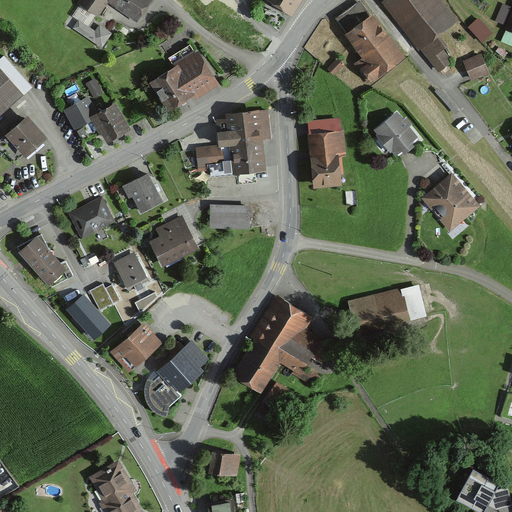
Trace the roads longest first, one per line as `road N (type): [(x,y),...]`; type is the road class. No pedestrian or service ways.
road 1 (tertiary): [(0,220),(225,102),(270,66)]
road 2 (secondary): [(0,276),(96,384),(159,475)]
road 3 (residential): [(287,240),(459,274),(511,301)]
road 4 (residential): [(287,240),(194,429)]
road 5 (residential): [(270,66),(285,96),(287,240)]
road 6 (residential): [(270,66),(219,46),(165,0)]
